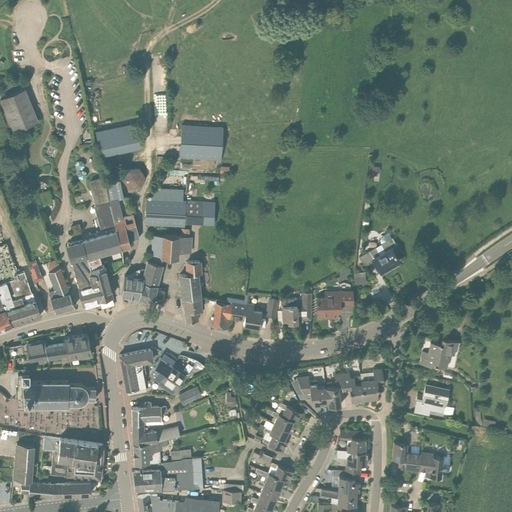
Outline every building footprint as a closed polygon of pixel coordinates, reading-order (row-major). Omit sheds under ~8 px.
[(39,121),(25,87),(0,97),(0,99),(13,131),(39,121)] [(135,121),(96,129),(100,153),(140,145),(135,121)] [(179,157),(221,160),(223,126),(181,124),(179,157)] [(139,165),(127,166),(123,176),(128,185),(140,185),(145,175),(139,165)] [(98,253),(121,247),(122,247),(104,177),(90,181),(96,205),(97,205),(105,233),(83,239),(79,223),(70,225),(74,241),(67,243),(83,303),(112,295),(103,264),(102,264),(98,253)] [(121,247),(121,249),(131,246),(129,240),(139,238),(133,212),(122,215),(118,200),(124,198),(120,180),(105,183),(104,177),(122,247),(121,247)] [(164,201),(166,188),(152,187),(151,198),(146,197),(144,224),(184,227),(185,223),(186,203),(164,201)] [(182,199),(183,188),(166,188),(164,201),(186,203),(187,199),(182,199)] [(187,199),(186,203),(185,223),(202,224),(204,200),(187,199)] [(162,235),(152,234),(151,260),(162,264),(162,256),(177,258),(178,249),(190,250),(191,236),(188,236),(188,228),(181,227),(181,235),(162,234),(162,235)] [(380,271),(399,260),(395,253),(399,251),(391,237),(358,257),(363,265),(373,259),(380,271)] [(30,287),(24,270),(23,271),(22,268),(16,270),(6,243),(0,244),(0,295),(1,298),(12,324),(40,315),(35,300),(32,292),(30,287)] [(28,262),(30,269),(38,266),(35,259),(28,262)] [(50,297),(52,302),(55,311),(74,305),(61,266),(58,259),(46,263),(49,271),(47,271),(54,289),(48,291),(50,297)] [(142,281),(157,284),(162,264),(151,260),(146,259),(142,275),(144,275),(142,281)] [(200,297),(200,288),(198,273),(202,273),(201,260),(186,261),(187,273),(179,274),(182,299),(200,297)] [(38,266),(30,269),(35,282),(43,279),(38,266)] [(138,297),(142,281),(144,275),(142,275),(124,273),(121,295),(132,296),(138,297)] [(156,288),(157,284),(142,281),(138,297),(162,303),(164,290),(156,288)] [(353,304),(352,294),(352,290),(324,290),(324,296),(316,296),(317,312),(319,312),(319,315),(325,315),(325,312),(340,311),(340,304),(353,304)] [(310,319),(311,292),(303,292),(303,306),(296,306),(296,298),(281,298),(283,320),(288,320),(288,322),(297,322),(297,321),(296,321),(296,319),(310,319)] [(0,329),(12,324),(1,298),(0,295),(0,329)] [(201,313),(201,309),(201,308),(202,308),(202,307),(201,307),(200,297),(182,299),(185,320),(198,319),(197,313),(201,313)] [(274,316),(277,299),(269,297),(266,315),(274,316)] [(215,302),(214,320),(229,321),(230,317),(231,304),(231,301),(231,303),(215,302)] [(254,304),(247,303),(247,304),(231,301),(231,304),(230,317),(244,319),(243,324),(264,327),(265,319),(261,318),(262,311),(257,311),(253,310),(254,304)] [(213,327),(229,328),(229,321),(214,320),(213,327)] [(68,354),(69,358),(74,357),(80,356),(91,353),(87,333),(64,337),(65,342),(68,354)] [(457,356),(459,346),(460,341),(442,338),(441,343),(422,339),(419,350),(422,350),(419,364),(435,367),(435,365),(447,367),(450,354),(457,356)] [(47,357),(45,346),(44,340),(26,343),(29,356),(30,361),(38,359),(39,364),(45,363),(44,358),(47,357)] [(47,357),(68,354),(65,342),(45,346),(47,357)] [(7,360),(29,356),(26,343),(5,347),(7,360)] [(146,385),(143,367),(142,361),(152,360),(151,349),(123,353),(119,354),(126,389),(146,385)] [(177,385),(184,374),(160,357),(149,372),(159,379),(158,382),(170,390),(174,383),(177,385)] [(384,384),(383,374),(382,367),(372,368),(373,371),(360,372),(360,375),(364,401),(364,399),(378,397),(377,388),(378,388),(378,384),(384,384)] [(78,383),(77,383),(68,383),(68,380),(51,380),(45,380),(29,380),(29,369),(21,369),(22,372),(28,372),(28,373),(18,373),(17,388),(16,388),(16,398),(17,398),(17,408),(25,409),(25,405),(67,405),(67,402),(77,402),(79,402),(81,402),(83,401),(84,400),(85,399),(95,399),(95,387),(85,387),(85,386),(84,385),(83,384),(81,383),(79,383),(78,383)] [(339,389),(344,389),(342,372),(334,373),(335,384),(325,385),(328,406),(341,404),(339,389)] [(354,375),(354,376),(350,376),(349,372),(342,372),(344,389),(349,388),(351,400),(354,400),(355,402),(364,401),(360,375),(354,375)] [(328,406),(325,385),(317,386),(317,382),(309,383),(309,375),(296,377),(303,393),(310,392),(311,398),(313,398),(314,405),(327,403),(327,406),(328,406)] [(291,390),(286,380),(279,384),(285,394),(291,390)] [(445,406),(449,389),(426,384),(424,394),(417,393),(415,404),(430,407),(431,403),(445,406)] [(201,394),(197,386),(179,395),(183,403),(201,394)] [(226,405),(235,405),(236,396),(231,396),(231,392),(227,392),(226,405)] [(131,406),(132,422),(144,420),(161,419),(161,413),(168,412),(166,405),(160,406),(160,405),(150,405),(150,402),(144,403),(144,406),(131,406)] [(292,407),(285,404),(281,402),(279,405),(278,405),(275,412),(280,414),(293,420),(296,422),(296,421),(297,421),(297,420),(301,412),(292,407)] [(280,414),(275,412),(272,411),(271,414),(276,416),(273,422),(289,430),(289,429),(293,420),(280,414)] [(245,418),(252,421),(255,415),(248,412),(245,418)] [(503,426),(494,424),(488,423),(489,419),(483,418),(483,419),(482,425),(483,426),(503,429),(506,430),(506,426),(503,426)] [(147,427),(144,427),(144,420),(132,422),(132,442),(158,441),(167,438),(167,437),(180,434),(177,425),(156,430),(147,431),(147,427)] [(288,431),(289,430),(273,422),(270,429),(265,426),(263,429),(263,430),(268,432),(271,434),(272,433),(284,439),(288,431)] [(346,449),(365,451),(366,437),(360,436),(361,431),(340,429),(339,437),(351,438),(350,443),(347,443),(346,449)] [(287,441),(284,439),(272,433),(271,434),(269,440),(264,438),(262,441),(267,443),(267,444),(282,451),(287,442),(287,441)] [(253,439),(259,442),(262,437),(256,434),(253,439)] [(103,451),(102,442),(44,435),(43,449),(53,450),(51,474),(66,475),(66,477),(100,478),(103,451)] [(159,450),(158,445),(167,445),(167,438),(158,441),(132,442),(133,454),(134,463),(147,462),(147,455),(152,454),(151,451),(159,450)] [(406,443),(403,442),(393,441),(392,458),(398,459),(397,467),(419,469),(421,450),(420,450),(419,453),(406,451),(406,443)] [(14,467),(32,468),(34,444),(16,443),(14,467)] [(201,456),(191,457),(190,448),(171,451),(172,459),(152,461),(152,468),(141,469),(141,468),(140,468),(140,469),(134,469),(136,488),(148,487),(148,489),(195,489),(195,487),(203,487),(202,472),(202,462),(201,456)] [(367,451),(365,451),(346,449),(346,450),(347,450),(346,463),(345,463),(345,470),(360,471),(360,464),(366,465),(367,451)] [(442,463),(443,457),(433,456),(433,452),(421,450),(419,469),(430,470),(430,476),(441,478),(442,470),(447,471),(449,469),(449,465),(447,463),(442,463)] [(272,456),(262,452),(260,458),(270,462),(272,456)] [(261,470),(283,479),(289,481),(289,480),(289,481),(290,480),(289,479),(293,470),(272,462),(270,465),(274,467),(272,473),(262,469),(261,470)] [(47,482),(31,481),(32,468),(14,467),(13,485),(21,486),(20,492),(29,493),(29,494),(53,495),(54,495),(54,483),(47,482)] [(261,470),(262,469),(256,467),(255,471),(258,472),(256,479),(258,479),(257,480),(279,489),(280,488),(280,487),(283,479),(261,470)] [(360,477),(360,471),(345,470),(345,476),(339,475),(338,490),(356,491),(359,491),(359,481),(353,481),(354,477),(360,477)] [(54,483),(54,495),(90,493),(89,480),(62,482),(59,482),(54,483)] [(276,497),(279,489),(257,480),(257,482),(263,485),(260,492),(276,499),(276,497)] [(222,489),(222,501),(241,501),(241,490),(222,489)] [(356,491),(338,490),(322,489),(321,496),(338,497),(338,503),(347,504),(355,504),(356,491)] [(276,500),(276,499),(260,492),(257,498),(252,496),(250,500),(256,502),(256,503),(271,509),(275,499),(276,500)] [(157,497),(157,494),(156,494),(137,495),(139,511),(217,511),(219,501),(189,498),(185,497),(185,501),(160,499),(160,496),(157,497)] [(437,511),(438,508),(438,503),(427,502),(427,507),(421,507),(420,511),(437,511)] [(271,509),(256,503),(254,507),(253,508),(248,506),(246,510),(251,511),(269,511),(271,510),(272,510),(272,509),(271,509)] [(337,503),(333,503),(332,511),(359,511),(360,511),(347,510),(347,504),(338,503),(337,503)]
